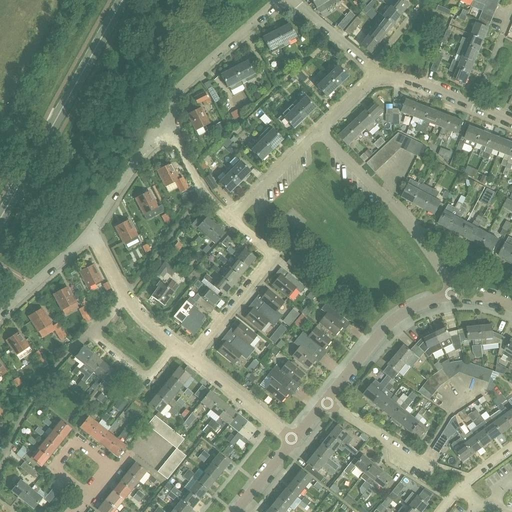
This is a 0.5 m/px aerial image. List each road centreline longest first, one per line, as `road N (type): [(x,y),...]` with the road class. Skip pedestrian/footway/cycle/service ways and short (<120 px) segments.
road 1 (tertiary): [(0,216),(122,0)]
road 2 (residential): [(450,293),(380,191),(319,133)]
road 3 (residential): [(191,357),(263,272),(260,254),(227,219)]
road 4 (residential): [(173,124),(171,105),(183,83),(280,0)]
road 5 (residential): [(327,400),(390,322),(450,293)]
road 6 (residential): [(177,346),(153,372),(140,374),(109,350),(96,327),(124,296)]
road 7 (residential): [(511,122),(429,86),(379,77)]
road 8 (residential): [(90,231),(143,150),(173,124)]
road 9 (residential): [(293,438),(191,357)]
road 10 (residential): [(227,219),(319,133)]
road 11 (residential): [(0,316),(90,231)]
road 12 (residential): [(85,496),(111,467),(77,439),(53,469)]
